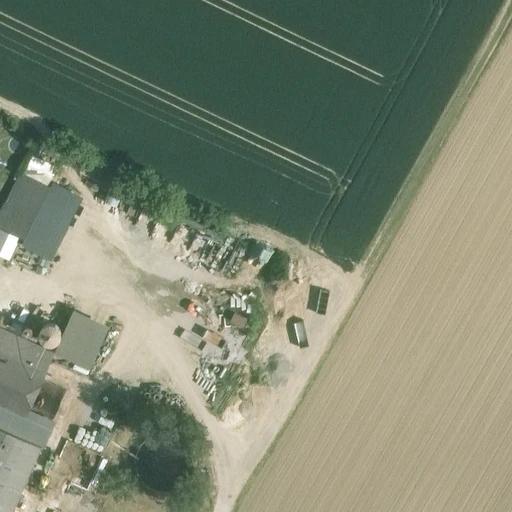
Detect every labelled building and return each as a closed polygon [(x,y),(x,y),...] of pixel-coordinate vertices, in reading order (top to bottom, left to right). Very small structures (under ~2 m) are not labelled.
[(0,224),(55,251),(81,200),(20,171),(0,211),(0,224)] [(231,231),(281,252),(287,239),(237,217),(231,231)] [(88,368),(108,323),(75,308),(55,353),(88,368)] [(0,327),(0,349),(46,370),(54,352),(0,327)] [(0,404),(26,416),(46,370),(0,349),(0,404)] [(127,388),(131,373),(120,369),(115,385),(127,388)] [(0,426),(42,446),(50,427),(26,416),(0,404),(0,426)] [(0,426),(0,511),(11,511),(42,446),(0,426)] [(190,473),(192,462),(190,451),(184,442),(174,436),(163,434),(152,436),(143,443),(136,452),(134,463),(137,474),(143,483),(153,490),(164,492),(175,489),(184,483),(190,473)]
